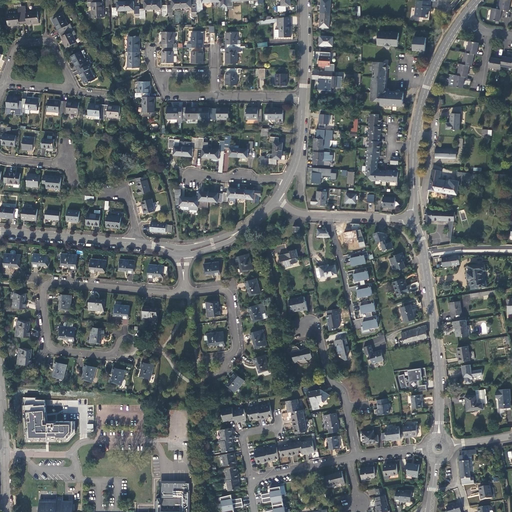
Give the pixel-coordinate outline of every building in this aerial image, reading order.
[(134,15),(139,15),(139,8),(138,5),(133,5),(133,0),(124,1),(125,10),(133,9),(133,13),(134,13),(134,15)] [(144,9),(152,8),(151,0),(143,0),(144,8),(139,8),(139,15),(139,18),(144,18),(144,9)] [(160,15),(167,14),(166,4),(160,4),(160,0),(151,0),(152,8),(160,8),(160,15)] [(171,7),(181,7),(180,0),(171,0),(171,4),(166,4),(167,14),(167,15),(171,15),(171,11),(172,11),(171,7)] [(190,12),(196,12),(196,7),(196,0),(190,0),(189,0),(180,0),(181,7),(190,7),(190,12)] [(290,5),(289,0),(280,0),(281,5),(277,5),(277,10),(285,10),(284,5),(290,5)] [(319,11),(319,12),(329,13),(329,0),(320,0),(320,1),(319,1),(318,11),(319,11)] [(416,0),(415,15),(423,16),(423,18),(429,19),(429,14),(428,13),(428,10),(430,10),(430,5),(430,0),(416,0)] [(499,0),(498,8),(500,9),(507,10),(509,0),(499,0)] [(116,10),(125,10),(124,1),(116,1),(116,6),(111,6),(111,16),(114,15),(114,14),(117,14),(116,10)] [(101,5),(101,2),(87,3),(87,5),(91,5),(91,16),(102,16),(102,5),(101,5)] [(18,24),(22,23),(21,6),(17,6),(18,13),(6,14),(7,26),(19,24),(18,24)] [(24,6),(21,6),(22,23),(26,23),(26,24),(38,22),(36,11),(25,12),(24,6)] [(498,20),(500,9),(498,8),(490,7),(488,19),(498,20)] [(328,27),(329,13),(319,12),(318,26),(321,26),(321,28),(327,28),(327,27),(328,27)] [(51,20),(58,33),(71,27),(69,24),(67,25),(61,15),(51,20)] [(289,16),(276,18),(276,21),(276,25),(277,25),(277,29),(273,29),(273,37),(278,37),(289,37),(289,16)] [(73,32),(71,27),(58,33),(65,47),(75,42),(70,33),(73,32)] [(398,32),(378,30),(377,43),(397,45),(398,32)] [(173,44),(172,32),(161,32),(161,43),(161,51),(161,63),(172,63),(172,55),(176,55),(176,47),(176,44),(173,44)] [(186,43),(186,47),(188,47),(201,47),(201,43),(202,43),(202,32),(190,32),(190,43),(186,43)] [(224,32),(224,47),(239,47),(239,43),(236,43),(236,32),(224,32)] [(332,36),(319,35),(318,43),(317,43),(317,45),(323,46),(323,44),(331,45),(332,36)] [(425,36),(413,36),(412,49),(425,50),(425,36)] [(127,37),(127,53),(139,53),(139,37),(127,37)] [(468,40),(466,52),(472,53),(475,54),(477,42),(468,40)] [(201,51),(201,47),(188,47),(188,51),(190,51),(190,63),(202,63),(202,51),(201,51)] [(239,51),(239,47),(224,47),(224,63),(236,63),(235,51),(239,51)] [(70,56),(76,69),(88,64),(86,60),(85,61),(83,57),(84,57),(83,54),(85,53),(83,49),(70,56)] [(463,51),(461,63),(468,64),(470,65),(472,53),(466,52),(463,51)] [(139,68),(139,53),(127,53),(125,53),(125,57),(127,57),(127,68),(139,68)] [(330,55),(319,54),(318,65),(320,65),(319,66),(322,66),(322,65),(325,65),(325,66),(329,67),(330,55)] [(499,65),(511,67),(511,60),(511,57),(501,55),(500,59),(499,65)] [(487,66),(499,68),(499,65),(500,59),(489,57),(487,66)] [(402,105),(403,92),(392,91),(391,91),(387,90),(384,88),(386,62),(373,61),(372,69),(375,73),(375,76),(372,76),(370,100),(380,100),(379,104),(402,105)] [(458,63),(456,74),(463,76),(466,76),(468,64),(461,63),(458,63)] [(90,67),(88,64),(76,69),(84,83),(94,78),(88,68),(90,67)] [(239,69),(225,69),(225,73),(224,73),(224,85),(236,85),(236,73),(239,73),(239,69)] [(330,75),(331,72),(331,70),(318,70),(317,78),(317,81),(317,83),(317,89),(319,89),(319,87),(325,87),(325,89),(330,88),(330,82),(336,82),(335,86),(340,87),(341,75),(330,75)] [(285,85),(285,72),(274,73),(274,85),(285,85)] [(454,74),(452,86),(461,87),(463,76),(456,74),(454,74)] [(135,97),(141,97),(145,97),(148,97),(149,83),(138,82),(137,93),(135,93),(135,97)] [(14,97),(8,96),(6,107),(11,108),(17,108),(18,108),(18,101),(19,97),(14,97)] [(32,98),(22,97),(22,101),(21,112),(25,112),(26,109),(37,110),(38,99),(32,98)] [(152,113),(153,97),(148,97),(145,97),(145,101),(141,101),(141,112),(152,113)] [(58,115),(62,116),(62,114),(63,101),(57,100),(48,100),(47,111),(59,112),(58,115)] [(71,102),(63,101),(62,114),(67,114),(67,112),(78,113),(79,102),(71,102)] [(99,118),(103,118),(104,104),(93,103),(88,103),(88,114),(99,115),(99,118)] [(109,105),(104,104),(103,118),(107,119),(107,116),(118,117),(119,105),(109,105)] [(276,107),(265,106),(264,120),(275,120),(275,123),(282,123),(282,109),(276,109),(276,107)] [(184,119),(196,119),(196,107),(181,108),(180,119),(180,121),(184,121),(184,119)] [(208,107),(196,107),(196,119),(212,119),(212,108),(208,108),(208,107)] [(215,108),(212,108),(212,119),(227,119),(227,107),(215,107),(215,108)] [(256,114),(261,114),(261,108),(257,108),(257,107),(245,107),(245,118),(256,119),(256,117),(256,114)] [(165,119),(180,119),(181,108),(165,108),(165,119)] [(458,129),(459,113),(450,112),(449,123),(445,123),(445,128),(458,129)] [(329,114),(319,113),(318,122),(328,123),(329,114)] [(369,113),(368,124),(376,125),(377,121),(379,122),(379,121),(380,120),(380,118),(379,117),(377,116),(378,114),(369,113)] [(379,126),(379,125),(378,125),(376,125),(368,124),(367,136),(376,136),(376,133),(378,133),(379,130),(380,128),(380,127),(379,126)] [(332,130),(317,129),(317,139),(313,138),(313,148),(323,148),(329,149),(330,140),(331,140),(332,130)] [(16,137),(0,134),(0,140),(2,141),(1,145),(10,146),(15,146),(16,137)] [(228,134),(225,134),(224,140),(224,147),(227,147),(229,147),(228,151),(228,154),(238,155),(238,146),(229,146),(230,134),(228,134)] [(273,140),(273,149),(282,149),(283,141),(278,141),(278,136),(269,135),(269,140),(273,140)] [(376,139),(376,136),(367,136),(366,147),(377,147),(379,145),(379,144),(378,143),(378,139),(376,139)] [(25,150),(32,151),(33,140),(30,140),(30,137),(23,137),(21,150),(25,150)] [(183,142),(183,146),(182,155),(191,155),(192,147),(197,148),(198,137),(193,137),(193,142),(183,142)] [(202,156),(210,157),(211,148),(207,147),(207,141),(203,141),(203,137),(198,137),(197,148),(202,148),(202,156)] [(54,139),(43,138),(42,147),(46,147),(53,148),(54,139)] [(173,154),(182,155),(183,146),(183,142),(174,141),(174,138),(169,138),(168,147),(173,147),(173,154)] [(219,148),(211,148),(210,157),(218,157),(218,153),(219,149),(220,150),(224,150),(224,147),(224,140),(219,139),(219,148)] [(247,156),(247,147),(238,146),(238,155),(247,156)] [(377,148),(377,147),(366,147),(365,158),(374,158),(375,155),(377,155),(377,152),(378,151),(378,149),(377,148)] [(434,157),(455,157),(455,148),(434,147),(434,157)] [(313,148),(312,164),(323,165),(323,161),(331,162),(331,156),(328,155),(328,152),(323,152),(323,148),(313,148)] [(284,153),(285,150),(282,149),(273,149),(272,152),(269,152),(268,157),(265,156),(265,155),(261,155),(260,163),(264,163),(264,162),(276,163),(277,158),(281,158),(282,153),(284,153)] [(374,162),(374,158),(365,158),(364,172),(367,176),(377,167),(375,166),(376,163),(374,162)] [(370,179),(385,180),(385,172),(381,171),(381,169),(379,169),(377,167),(367,176),(370,179)] [(331,169),(312,168),(311,183),(320,183),(320,180),(323,180),(323,177),(330,177),(330,180),(336,181),(336,174),(331,173),(331,169)] [(389,169),(386,169),(386,170),(385,172),(385,180),(396,181),(396,171),(395,169),(393,169),(392,170),(389,170),(389,169)] [(431,177),(440,179),(441,170),(432,169),(431,177)] [(429,190),(457,195),(459,195),(460,190),(458,190),(460,181),(459,181),(460,178),(462,178),(463,181),(472,175),(470,173),(463,173),(458,171),(456,181),(450,179),(450,181),(449,184),(438,182),(438,180),(440,179),(431,177),(429,190)] [(13,172),(8,172),(7,182),(19,183),(20,173),(13,172)] [(33,174),(27,173),(26,185),(37,186),(38,174),(33,174)] [(50,175),(42,175),(41,184),(46,184),(45,187),(59,188),(60,176),(50,175)] [(148,190),(145,179),(136,182),(137,186),(138,189),(136,189),(137,193),(148,190)] [(229,200),(236,200),(236,196),(236,187),(228,187),(228,191),(223,191),(223,192),(222,199),(227,200),(227,196),(230,196),(229,200)] [(236,196),(245,197),(246,188),(236,187),(236,196)] [(261,189),(246,188),(245,197),(252,197),(251,200),(258,201),(259,193),(261,194),(261,189)] [(180,189),(174,189),(175,204),(180,204),(180,205),(181,205),(181,207),(182,209),(188,209),(188,208),(189,197),(180,196),(180,189)] [(324,204),(325,191),(316,190),(316,198),(311,198),(311,203),(316,203),(317,203),(316,205),(323,205),(323,204),(324,204)] [(207,207),(208,200),(208,191),(199,191),(199,198),(198,206),(201,206),(207,207)] [(223,192),(208,191),(208,200),(222,201),(222,199),(223,192)] [(355,193),(345,192),(344,201),(349,201),(349,203),(354,203),(354,202),(355,201),(355,197),(357,197),(357,196),(355,196),(355,193)] [(394,195),(381,195),(381,205),(394,205),(394,195)] [(188,208),(198,209),(198,206),(199,198),(189,197),(189,205),(188,208)] [(150,198),(140,200),(142,206),(144,213),(154,210),(150,198)] [(14,207),(0,205),(0,215),(13,217),(14,207)] [(36,208),(22,207),(21,218),(35,219),(36,208)] [(59,211),(45,209),(44,218),(58,219),(59,211)] [(78,210),(67,209),(66,219),(77,220),(78,210)] [(97,224),(99,211),(93,210),(92,213),(86,212),(85,223),(97,224)] [(448,220),(452,220),(453,211),(431,210),(430,218),(430,219),(431,219),(448,220)] [(119,216),(106,215),(105,225),(118,226),(119,216)] [(165,223),(149,221),(149,230),(164,231),(165,224),(165,223)] [(359,227),(347,229),(349,242),(358,240),(359,245),(365,245),(359,227)] [(325,229),(325,228),(316,228),(316,236),(322,236),(322,233),(328,233),(325,229)] [(383,249),(392,246),(390,240),(386,242),(384,236),(385,235),(384,232),(378,230),(373,232),(376,241),(379,240),(383,249)] [(290,252),(278,255),(280,261),(283,260),(285,267),(292,265),(292,263),(297,261),(295,257),(298,256),(295,248),(289,250),(290,252)] [(352,256),(349,257),(350,262),(351,265),(365,262),(363,254),(362,254),(361,251),(353,252),(354,256),(352,256)] [(402,251),(395,253),(396,254),(389,257),(391,262),(394,261),(396,268),(400,266),(400,267),(405,266),(402,256),(404,256),(402,251)] [(20,255),(5,253),(3,266),(9,267),(10,266),(19,266),(19,263),(20,255)] [(48,255),(34,253),(33,266),(36,266),(38,266),(38,264),(48,265),(48,255)] [(77,255),(62,253),(60,265),(65,266),(70,266),(70,267),(76,268),(77,255)] [(247,253),(235,257),(236,262),(238,262),(239,267),(240,271),(252,268),(247,253)] [(459,263),(457,254),(449,255),(451,264),(459,263)] [(441,257),(443,265),(451,264),(449,255),(441,257)] [(106,260),(91,259),(90,271),(95,272),(96,270),(99,270),(105,271),(106,260)] [(134,260),(119,259),(118,269),(122,270),(127,270),(127,272),(133,273),(134,260)] [(218,261),(203,263),(204,274),(208,273),(213,273),(214,275),(219,274),(218,261)] [(469,278),(469,282),(471,282),(471,283),(484,281),(483,279),(482,279),(481,269),(483,269),(483,263),(467,265),(468,270),(466,271),(467,278),(469,278)] [(164,265),(149,264),(148,276),(152,277),(153,277),(153,275),(163,276),(163,272),(164,266),(164,265)] [(336,274),(334,265),(328,266),(328,265),(319,267),(318,268),(319,276),(321,277),(336,274)] [(365,267),(356,268),(357,272),(355,272),(352,273),(353,277),(354,281),(368,278),(366,270),(365,267)] [(403,277),(392,280),(397,294),(409,290),(407,283),(405,284),(403,277)] [(256,278),(244,281),(245,284),(245,286),(247,286),(250,295),(260,292),(256,278)] [(368,282),(360,284),(361,288),(359,288),(356,289),(356,292),(357,297),(371,294),(370,286),(369,286),(368,282)] [(467,293),(468,296),(482,294),(482,298),(487,297),(486,293),(495,292),(495,289),(481,291),(472,292),(467,293)] [(13,307),(25,308),(25,302),(24,302),(24,299),(24,293),(14,292),(13,307)] [(71,295),(59,294),(58,299),(60,300),(60,302),(59,309),(70,310),(71,295)] [(303,295),(288,299),(289,304),(289,303),(290,305),(291,306),(292,310),(301,308),(301,309),(306,308),(305,300),(304,300),(303,295)] [(88,309),(104,311),(105,300),(95,299),(95,297),(92,297),(90,297),(88,309)] [(372,298),(363,300),(364,304),(362,304),(359,305),(360,309),(361,313),(365,312),(366,316),(366,320),(361,321),(362,326),(363,329),(377,326),(375,318),(376,318),(375,314),(371,315),(370,310),(374,310),(373,302),(372,298)] [(207,316),(220,315),(219,309),(217,309),(216,305),(216,300),(205,301),(207,316)] [(248,309),(249,312),(250,312),(253,321),(263,318),(260,305),(264,304),(263,300),(246,305),(248,309)] [(458,300),(448,301),(450,315),(455,314),(455,316),(459,315),(458,314),(460,313),(458,300)] [(129,304),(114,303),(113,313),(119,314),(122,314),(122,316),(128,316),(129,304)] [(410,303),(400,305),(404,320),(414,318),(410,303)] [(142,319),(158,320),(159,309),(149,308),(149,306),(147,306),(144,305),(142,319)] [(340,313),(339,307),(326,310),(327,314),(326,314),(327,319),(328,320),(329,323),(328,323),(329,329),(335,328),(335,327),(338,327),(339,325),(337,314),(340,313)] [(466,328),(464,319),(451,321),(452,327),(453,327),(454,336),(461,335),(461,336),(468,335),(467,328),(466,328)] [(28,321),(17,320),(16,335),(29,337),(29,331),(28,330),(28,326),(28,321)] [(63,326),(59,326),(58,338),(66,338),(68,339),(67,340),(73,341),(75,327),(72,327),(72,324),(71,323),(65,322),(63,323),(63,326)] [(425,324),(416,326),(417,327),(419,338),(426,336),(424,329),(426,328),(425,324)] [(104,328),(92,327),(90,342),(101,343),(101,339),(102,334),(103,334),(104,328)] [(417,327),(405,330),(406,334),(408,341),(419,338),(417,327)] [(262,329),(249,332),(250,336),(250,338),(252,338),(254,347),(266,344),(262,329)] [(347,334),(346,330),(337,332),(338,339),(333,340),(335,346),(336,345),(337,348),(336,349),(337,355),(346,352),(348,350),(347,346),(345,346),(345,343),(347,343),(345,334),(347,334)] [(222,331),(207,333),(209,345),(218,344),(218,345),(224,344),(223,338),(222,331)] [(362,346),(365,354),(368,353),(372,352),(370,344),(362,346)] [(296,361),(300,363),(308,361),(306,359),(308,356),(311,356),(309,346),(304,347),(302,351),(299,348),(296,345),(287,347),(288,352),(291,352),(292,357),(294,357),(297,360),(296,361)] [(468,359),(466,345),(456,346),(457,356),(457,361),(468,359)] [(31,349),(19,348),(18,363),(31,364),(31,358),(30,358),(30,354),(31,349)] [(372,352),(368,353),(371,363),(382,359),(382,358),(381,354),(382,352),(381,349),(372,352)] [(265,354),(253,358),(253,360),(254,363),(256,363),(258,371),(269,369),(265,354)] [(61,363),(54,361),(53,367),(55,367),(53,376),(63,378),(66,364),(61,363)] [(147,363),(142,361),(140,367),(142,367),(140,376),(150,379),(154,364),(147,363)] [(469,370),(468,363),(460,364),(462,376),(463,376),(464,382),(465,382),(469,382),(470,380),(469,378),(471,378),(471,375),(481,374),(480,368),(469,370)] [(92,381),(96,367),(89,365),(84,364),(83,369),(84,370),(82,379),(92,381)] [(425,383),(418,384),(418,379),(421,379),(421,376),(425,375),(424,366),(406,369),(408,378),(405,378),(405,376),(403,376),(402,373),(397,374),(400,386),(406,385),(405,382),(405,381),(416,379),(417,390),(425,389),(425,383)] [(121,384),(125,370),(119,368),(113,367),(111,372),(113,372),(111,382),(121,384)] [(243,380),(234,372),(232,374),(230,376),(232,377),(226,384),(234,391),(243,380)] [(320,388),(306,390),(307,396),(309,396),(311,409),(318,408),(317,405),(320,400),(325,399),(328,394),(320,388)] [(473,389),(474,394),(463,395),(465,410),(481,408),(480,402),(485,402),(483,388),(473,389)] [(508,388),(496,389),(494,390),(494,397),(496,398),(497,398),(497,407),(508,407),(508,400),(509,400),(508,388)] [(418,394),(410,395),(411,407),(421,406),(421,401),(419,401),(418,394)] [(23,398),(22,407),(25,442),(68,442),(75,434),(75,421),(47,421),(45,401),(36,401),(35,398),(23,398)] [(286,408),(287,411),(291,411),(299,409),(299,407),(297,398),(286,400),(286,405),(287,405),(287,408),(286,408)] [(387,398),(375,399),(376,404),(377,404),(377,407),(376,408),(377,412),(379,414),(388,412),(387,407),(388,406),(387,398)] [(264,416),(271,415),(270,410),(269,404),(260,406),(258,406),(260,417),(264,417),(264,416)] [(256,417),(260,417),(258,406),(258,405),(257,405),(247,407),(249,418),(256,417)] [(230,419),(234,418),(232,406),(221,408),(222,419),(227,418),(230,417),(230,419)] [(240,419),(245,418),(243,407),(234,409),(233,406),(232,406),(234,418),(234,421),(238,420),(238,419),(240,419)] [(291,418),(292,422),(303,420),(302,410),(301,409),(299,409),(291,411),(292,418),(291,418)] [(335,412),(321,414),(322,419),(325,418),(326,427),(336,425),(335,417),(336,416),(335,412)] [(304,422),(303,420),(292,422),(291,422),(292,426),(293,426),(294,433),(305,431),(304,422)] [(415,424),(402,425),(403,436),(408,436),(408,435),(416,434),(415,424)] [(398,426),(384,428),(385,439),(394,437),(394,439),(399,438),(398,426)] [(220,438),(220,439),(231,437),(232,437),(231,434),(230,434),(229,427),(218,428),(220,438)] [(371,430),(361,431),(362,441),(365,440),(365,442),(377,441),(376,434),(372,434),(371,430)] [(335,435),(325,437),(328,449),(338,447),(338,443),(337,443),(335,435)] [(232,442),(231,437),(220,439),(218,440),(219,442),(220,451),(232,449),(231,445),(231,442),(232,442)] [(295,453),(302,451),(300,442),(300,440),(291,442),(289,442),(291,454),(295,454),(295,453)] [(311,440),(300,442),(302,451),(302,453),(306,453),(306,452),(309,451),(309,452),(313,451),(311,440)] [(287,455),(291,454),(289,442),(287,442),(278,444),(280,455),(287,454),(287,455)] [(266,447),(264,448),(266,460),(270,459),(270,458),(273,457),(277,457),(275,446),(266,447)] [(262,461),(266,460),(264,448),(262,449),(253,450),(255,461),(262,460),(262,461)] [(460,455),(457,455),(461,483),(461,484),(473,482),(472,476),(469,476),(467,460),(466,460),(466,454),(470,453),(475,453),(475,449),(460,450),(460,455)] [(233,455),(233,451),(221,453),(221,455),(223,464),(234,462),(232,455),(233,455)] [(418,463),(405,461),(405,467),(406,468),(406,473),(411,473),(411,475),(416,475),(418,463)] [(394,462),(381,464),(383,478),(388,477),(387,474),(396,473),(395,462),(394,462)] [(235,472),(234,465),(223,467),(225,476),(225,478),(236,476),(237,476),(236,472),(235,472)] [(374,475),(372,465),(367,466),(366,467),(365,467),(364,466),(359,467),(361,478),(364,477),(366,478),(369,478),(371,476),(373,476),(374,475)] [(325,485),(338,482),(339,484),(343,483),(340,470),(336,471),(336,472),(322,475),(325,485)] [(237,480),(236,476),(225,478),(225,480),(226,489),(237,487),(236,480),(237,480)] [(72,511),(73,500),(63,500),(63,498),(56,498),(56,500),(41,500),(40,511),(188,511),(189,483),(173,482),(161,482),(161,496),(160,511),(72,511)] [(284,511),(284,505),(283,505),(282,498),(280,487),(279,484),(269,486),(270,489),(270,491),(268,492),(268,491),(261,492),(261,494),(262,498),(262,500),(269,499),(269,498),(271,498),(271,500),(272,500),(273,507),(273,509),(271,509),(271,508),(264,509),(264,511),(284,511)] [(488,485),(478,487),(480,499),(490,497),(488,485)] [(386,504),(381,487),(374,488),(376,496),(374,496),(376,502),(375,503),(376,505),(374,508),(375,511),(380,510),(380,511),(382,510),(382,511),(386,510),(385,504),(386,504)] [(395,488),(394,499),(401,500),(403,499),(409,500),(410,496),(409,495),(409,489),(404,488),(404,489),(395,488)] [(231,496),(230,492),(220,495),(221,498),(220,498),(222,509),(223,509),(223,511),(234,511),(233,507),(233,505),(235,504),(235,505),(242,504),(242,502),(241,498),(241,496),(233,497),(234,498),(232,498),(231,496)] [(459,511),(457,502),(445,506),(447,511),(459,511)]
